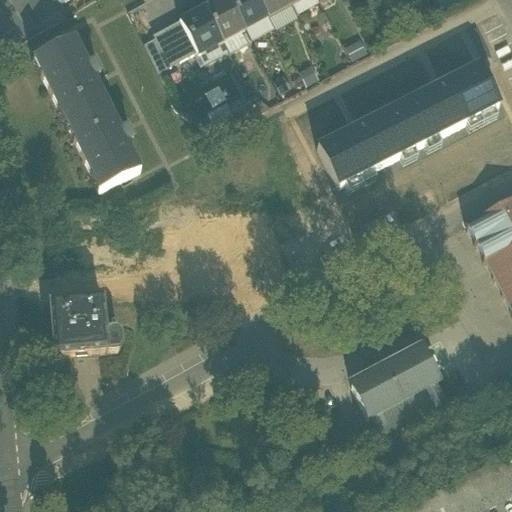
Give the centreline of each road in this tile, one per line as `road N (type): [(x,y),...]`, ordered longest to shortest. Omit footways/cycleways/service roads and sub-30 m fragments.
road 1 (residential): [(236,355),(328,376),(439,317),(425,240)]
road 2 (residential): [(4,476),(236,355)]
road 3 (residential): [(236,355),(260,329),(425,240)]
